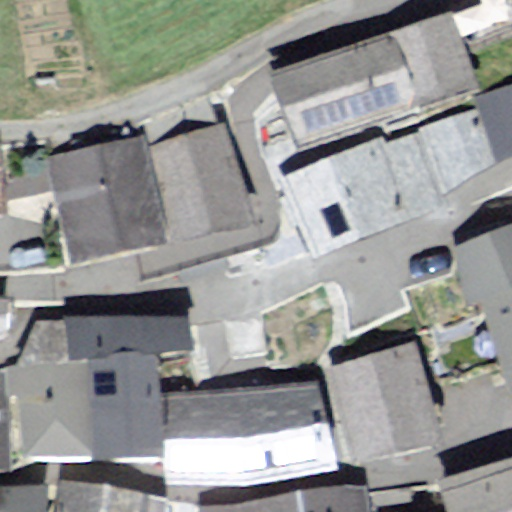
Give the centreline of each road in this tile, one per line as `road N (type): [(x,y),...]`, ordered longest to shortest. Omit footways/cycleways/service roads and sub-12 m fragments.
road 1 (residential): [(0,290),(248,297),(430,231),(470,197),(511,177)]
road 2 (residential): [(511,451),(229,492),(77,480),(0,485)]
road 3 (residential): [(397,0),(301,28),(120,115),(0,131)]
